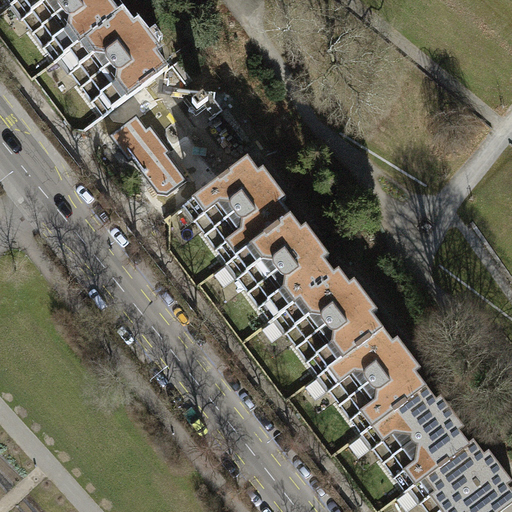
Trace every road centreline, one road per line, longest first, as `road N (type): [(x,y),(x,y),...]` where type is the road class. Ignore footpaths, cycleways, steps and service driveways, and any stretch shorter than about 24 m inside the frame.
road 1 (secondary): [(300,511),(0,141)]
road 2 (track): [(0,409),(91,511)]
